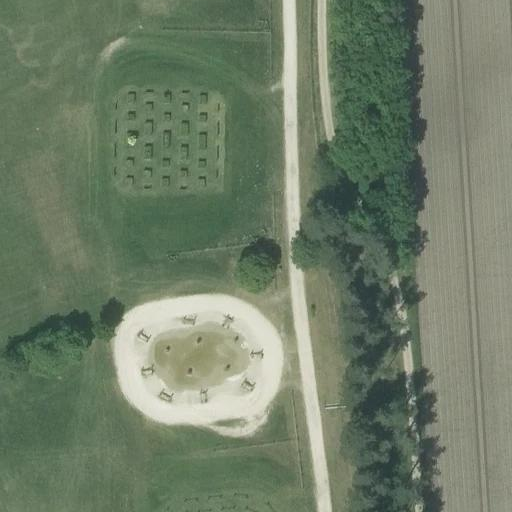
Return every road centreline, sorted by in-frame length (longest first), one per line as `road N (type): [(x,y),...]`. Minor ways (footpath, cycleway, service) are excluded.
road 1 (track): [(336,0),(345,150),(407,335),(417,511)]
road 2 (track): [(286,0),(298,313),(323,511)]
